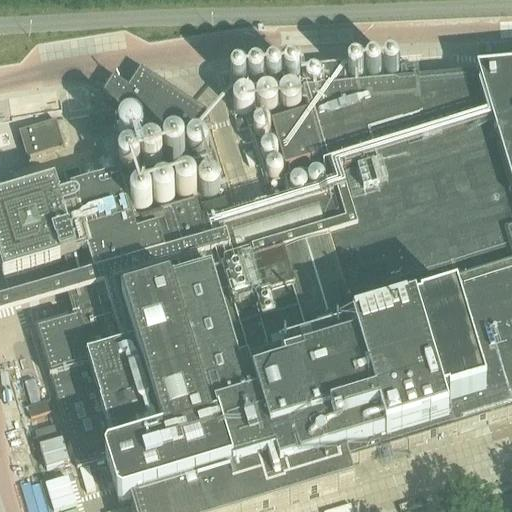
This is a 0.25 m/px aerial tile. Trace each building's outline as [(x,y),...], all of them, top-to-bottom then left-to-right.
[(511,418),(511,72),(346,88),(344,67),(301,70),(303,92),(304,100),(308,112),(272,123),(285,168),(321,157),(341,222),(213,260),(198,206),(131,225),(124,201),(218,174),(212,155),(69,196),(71,201),(59,204),(56,196),(54,188),(0,204),(0,266),(4,280),(63,262),(66,272),(60,274),(74,318),(35,330),(76,469),(115,458),(109,460),(107,465),(119,505),(124,508),(131,506),(132,511),(268,511),(356,486),(349,467),(511,418)] [(162,139),(167,141),(210,128),(207,116),(140,72),(129,89),(114,80),(101,100),(162,139)] [(114,114),(90,118),(92,132),(117,128),(114,114)] [(39,129),(20,134),(28,161),(65,150),(57,123),(39,129)] [(8,294),(0,296),(0,320),(20,315),(68,300),(62,278),(8,294)] [(479,437),(480,447),(499,444),(498,435),(479,437)]
